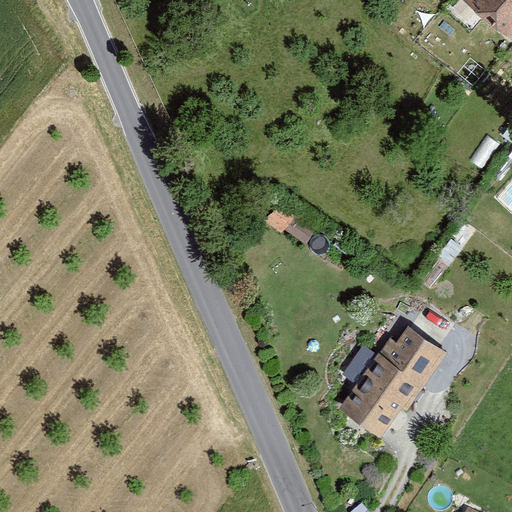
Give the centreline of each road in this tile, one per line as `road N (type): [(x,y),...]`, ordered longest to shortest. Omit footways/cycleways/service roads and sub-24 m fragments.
road 1 (secondary): [(85,0),(233,327),(306,511)]
road 2 (unknown): [(387,511),(460,339)]
